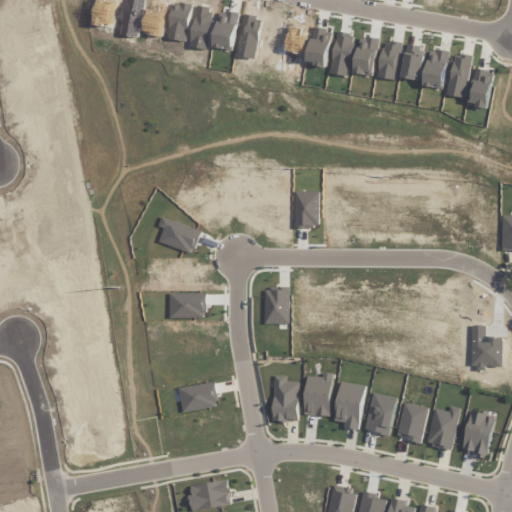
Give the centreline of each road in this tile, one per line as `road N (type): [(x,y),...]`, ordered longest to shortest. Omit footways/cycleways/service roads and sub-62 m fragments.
road 1 (residential): [(237,256),(445,259),(482,274),(511,301),(498,511)]
road 2 (residential): [(511,493),(293,450),(61,486)]
road 3 (residential): [(237,256),(234,325),(266,511)]
road 4 (residential): [(323,0),(511,35)]
road 5 (residential): [(24,328),(65,511)]
